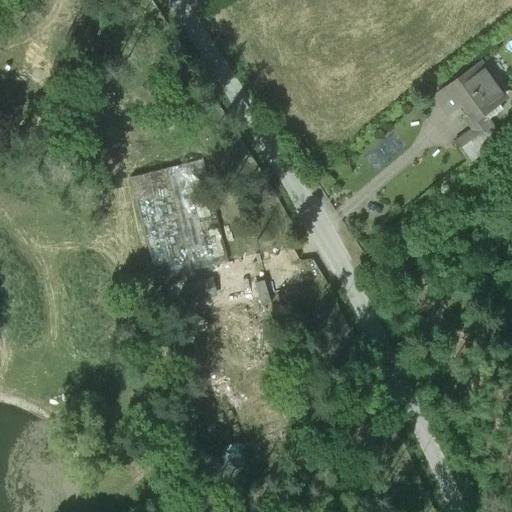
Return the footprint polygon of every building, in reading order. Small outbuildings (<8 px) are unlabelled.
[(478,62),(431,97),(444,115),(458,105),(470,123),(482,114),(504,98),(478,62)] [(501,139),(482,114),(470,123),(477,132),(459,145),(470,161),(501,139)] [(157,280),(178,275),(227,262),(201,160),(132,178),(157,280)] [(266,295),(256,255),(227,262),(178,275),(187,314),(266,295)] [(305,452),(266,295),(187,314),(226,472),(305,452)]
